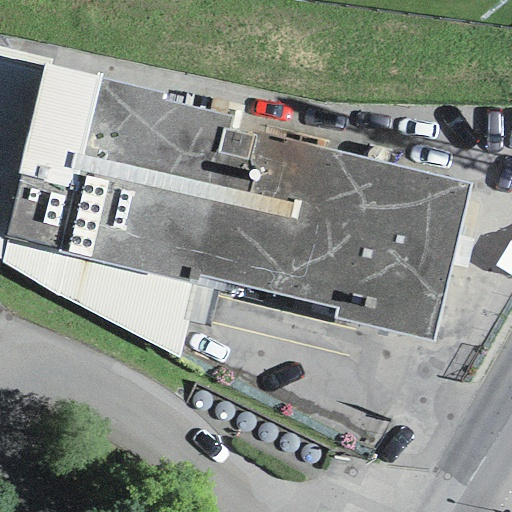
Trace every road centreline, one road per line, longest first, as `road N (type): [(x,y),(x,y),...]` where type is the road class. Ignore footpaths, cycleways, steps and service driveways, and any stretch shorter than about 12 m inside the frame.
road 1 (residential): [(252,511),(106,392),(54,371),(0,368)]
road 2 (tertiary): [(443,511),(511,404)]
